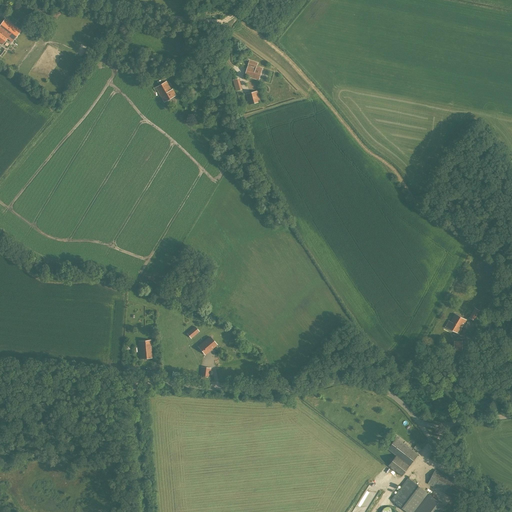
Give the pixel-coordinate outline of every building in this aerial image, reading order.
[(0,25),(0,42),(2,45),(7,38),(12,42),(21,31),(5,19),(0,25)] [(245,76),(259,80),(262,69),(257,67),(258,64),(249,61),(245,76)] [(142,65),(137,75),(149,79),(155,68),(149,65),(148,67),(142,65)] [(233,80),(237,91),(243,89),(240,77),(233,80)] [(166,81),(155,87),(164,102),(175,95),(172,89),(170,90),(166,81)] [(257,91),(246,94),(249,105),(260,102),(257,91)] [(477,314),(478,312),(475,310),(474,312),(472,311),(469,318),(474,320),(478,314),(477,314)] [(445,326),(458,334),(466,320),(455,314),(450,321),(449,321),(445,326)] [(186,333),(191,338),(199,331),(195,326),(186,333)] [(488,333),(496,336),(499,329),(490,327),(488,333)] [(198,346),(205,354),(217,345),(210,337),(198,346)] [(138,341),(140,359),(152,358),(150,340),(138,341)] [(462,341),(454,341),(454,351),(463,351),(462,341)] [(140,371),(140,365),(124,364),(123,374),(140,374),(140,371)] [(201,367),(199,380),(209,381),(211,368),(201,367)] [(396,438),(388,449),(396,455),(388,466),(402,476),(418,455),(396,438)] [(422,450),(416,445),(414,448),(420,453),(422,450)] [(446,493),(445,494),(457,500),(463,489),(451,483),(453,479),(435,470),(428,484),(446,493)] [(431,495),(425,490),(408,478),(399,489),(391,500),(407,511),(441,511),(446,507),(445,506),(431,495)]
